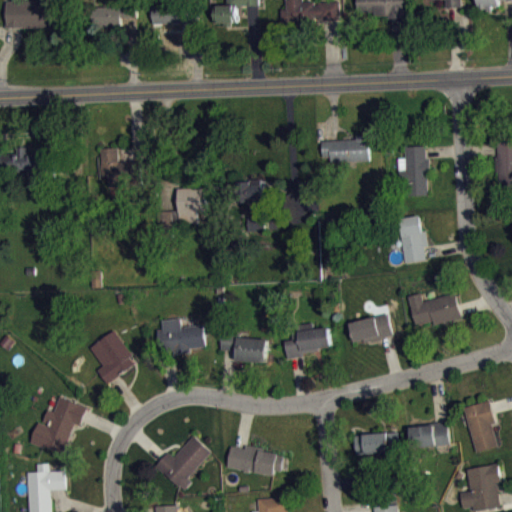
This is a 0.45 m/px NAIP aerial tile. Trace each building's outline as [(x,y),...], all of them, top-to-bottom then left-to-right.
[(25,0),(7,1),(8,27),(59,25),(58,0),(25,0)] [(215,4),(215,22),(238,21),(238,5),(259,4),(259,0),(228,0),(228,3),(215,4)] [(287,0),(287,8),(282,8),(282,21),(315,19),(315,16),(319,16),(319,19),(341,18),(339,0),(319,1),(319,4),(314,4),(314,0),(303,1),(303,0),(287,0)] [(357,0),(358,10),(374,10),(374,14),(389,14),(389,18),(406,18),(406,0),(357,0)] [(478,0),(479,7),(487,7),(487,9),(492,10),(492,4),(500,4),(500,0),(478,0)] [(122,27),(91,27),(91,5),(121,6),(121,3),(139,2),(139,16),(122,17),(122,27)] [(153,5),(153,23),(182,21),(182,18),(184,15),(186,15),(188,20),(200,19),(199,2),(153,5)] [(322,141),(356,139),(356,134),(369,133),(370,160),(331,163),(331,156),(323,156),(322,141)] [(511,140),(498,141),(498,156),(495,156),(496,171),(499,171),(500,186),(511,186),(511,140)] [(405,146),(406,157),(398,157),(401,194),(429,193),(427,174),(431,174),(429,157),(427,157),(426,145),(405,146)] [(42,152),(43,170),(7,172),(6,153),(18,153),(18,147),(28,146),(28,152),(42,152)] [(101,147),(102,176),(109,176),(110,187),(144,186),(142,160),(119,162),(118,147),(101,147)] [(263,179),(264,195),(267,198),(267,231),(243,231),(243,215),(260,214),(259,202),(238,203),(238,181),(252,181),(252,178),(263,179)] [(180,222),(179,188),(208,187),(208,209),(198,210),(198,223),(180,222)] [(420,214),(423,230),(426,229),(428,245),(425,245),(427,259),(405,262),(399,217),(420,214)] [(409,295),(417,324),(434,320),(435,324),(463,316),(456,291),(424,301),(422,292),(409,295)] [(351,322),(355,340),(364,339),(365,341),(393,334),(388,313),(351,322)] [(191,352),(191,347),(207,345),(204,323),(183,325),(181,317),(162,320),(163,328),(158,329),(159,340),(156,340),(157,356),(191,352)] [(287,357),(286,340),(294,339),(293,324),(313,321),(314,328),(329,326),(332,345),(318,347),(319,349),(305,351),(305,355),(287,357)] [(116,329),(134,354),(131,357),(135,362),(109,383),(100,369),(105,364),(92,347),(116,329)] [(221,348),(223,330),(247,331),(247,336),(268,338),(267,362),(237,360),(238,349),(221,348)] [(31,442),(39,421),(49,425),(50,423),(44,421),(49,409),(55,411),(62,395),(89,406),(82,425),(76,422),(64,452),(46,445),(45,447),(31,442)] [(464,406),(477,451),(499,445),(492,422),(497,422),(490,399),(464,406)] [(411,426),(413,447),(451,443),(449,420),(418,423),(419,425),(411,426)] [(355,434),(357,454),(400,448),(398,429),(355,434)] [(157,465),(181,485),(213,451),(195,434),(176,456),(170,451),(157,465)] [(232,445),(228,466),(245,469),(244,470),(250,472),(250,470),(275,474),(275,469),(281,470),(283,455),(278,454),(278,452),(262,449),(263,446),(246,444),(246,447),(232,445)] [(462,492),(464,507),(474,505),(475,509),(501,505),(497,482),(502,480),(498,462),(467,468),(471,490),(462,492)] [(30,511),(29,472),(38,471),(38,463),(51,463),(51,470),(67,470),(67,488),(52,489),(52,511),(30,511)] [(258,497),(260,509),(252,510),(252,511),(288,511),(287,495),(258,497)] [(375,505),(375,511),(398,511),(398,503),(375,505)]
